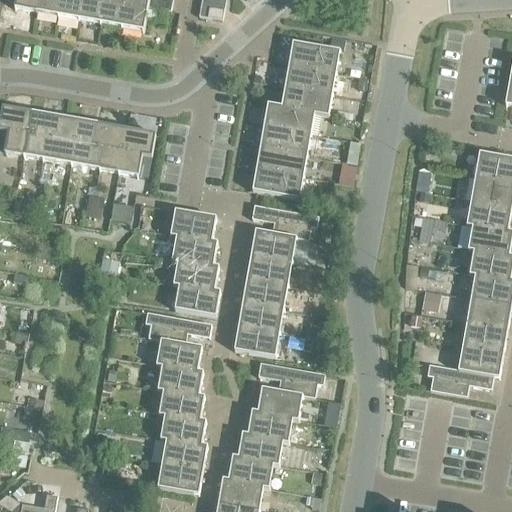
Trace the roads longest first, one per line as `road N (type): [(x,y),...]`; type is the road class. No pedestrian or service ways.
road 1 (tertiary): [(369,424),(368,251),(391,127)]
road 2 (residential): [(193,82),(143,95),(0,76)]
road 3 (residential): [(369,424),(486,445),(505,429),(511,390)]
road 4 (residential): [(476,34),(459,137),(391,127)]
road 5 (residential): [(169,511),(32,473)]
